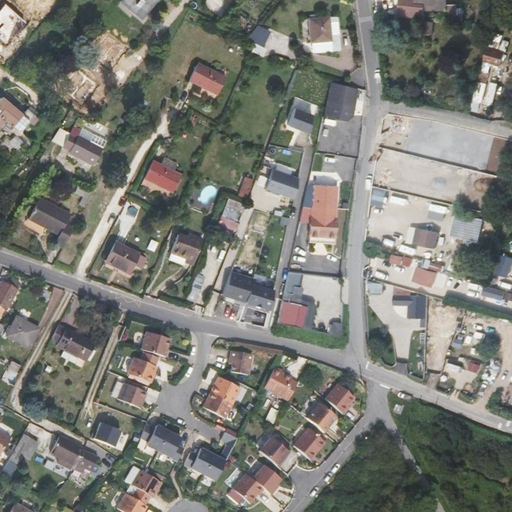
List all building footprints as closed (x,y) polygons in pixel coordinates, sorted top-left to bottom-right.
[(147,14),(158,0),(163,0),(165,1),(165,0),(121,0),(121,1),(135,12),(139,8),(147,14)] [(447,11),(446,0),(495,0),(498,1),(498,0),(414,0),(415,0),(412,0),(398,0),(397,13),(425,16),(425,11),(447,11)] [(135,12),(143,19),(147,14),(139,8),(135,12)] [(329,17),(308,18),(310,41),(310,52),(339,50),(336,16),(329,17)] [(432,35),(433,22),(424,21),(423,34),(432,35)] [(257,25),(247,38),(262,46),(270,32),(257,25)] [(498,49),(499,43),(489,40),(487,46),(498,49)] [(506,52),(508,46),(499,43),(498,49),(506,52)] [(501,67),(505,53),(487,48),(483,61),(501,67)] [(511,81),(511,55),(507,54),(498,83),(508,86),(509,81),(511,81)] [(225,78),(196,64),(188,81),(217,95),(225,78)] [(350,87),(333,81),(326,116),(347,120),(351,116),(357,89),(350,87)] [(18,136),(34,116),(27,109),(23,114),(1,96),(0,97),(0,128),(4,124),(18,136)] [(288,124),(308,132),(312,114),(294,107),(288,124)] [(93,166),(102,149),(77,136),(80,132),(72,128),(62,147),(69,151),(68,153),(93,166)] [(180,176),(173,172),(177,164),(163,158),(159,165),(151,162),(143,178),(172,193),(180,176)] [(293,198),(298,177),(272,168),(265,187),(293,198)] [(265,186),(267,177),(259,175),(257,183),(265,186)] [(252,179),(245,176),(238,196),(245,198),(252,179)] [(313,184),(311,206),(302,205),(298,221),(309,221),(308,236),(334,238),(335,215),(336,208),(337,186),(313,184)] [(84,207),(94,189),(89,186),(79,205),(84,207)] [(386,192),(375,190),(373,200),(384,202),(386,192)] [(77,220),(70,215),(70,214),(39,198),(28,219),(59,235),(54,244),(62,248),(77,220)] [(243,211),(245,205),(228,198),(221,216),(220,216),(217,224),(235,232),(243,211)] [(477,226),(462,224),(460,238),(474,240),(477,226)] [(438,234),(416,230),(413,242),(435,247),(438,234)] [(192,265),(202,241),(187,235),(185,238),(176,235),(169,252),(185,258),(183,262),(192,265)] [(140,270),(146,258),(114,242),(104,262),(129,275),(133,267),(140,270)] [(508,277),(511,266),(511,256),(502,253),(496,273),(508,277)] [(394,255),(392,262),(402,264),(404,258),(394,255)] [(431,269),(442,271),(443,263),(432,262),(431,269)] [(434,287),(438,273),(419,268),(415,282),(434,287)] [(251,282),(252,277),(231,270),(223,294),(268,309),(273,290),(251,282)] [(300,302),(302,286),(298,285),(300,272),(287,270),(283,299),(300,302)] [(194,302),(205,276),(196,273),(186,299),(194,302)] [(2,281),(0,284),(0,306),(5,309),(19,284),(11,279),(8,285),(2,281)] [(412,290),(395,285),(394,305),(409,306),(408,318),(421,318),(421,329),(427,329),(428,296),(412,296),(412,290)] [(505,291),(485,286),(482,295),(503,300),(505,291)] [(301,328),(306,306),(287,301),(282,323),(301,328)] [(16,317),(5,336),(27,347),(37,328),(16,317)] [(76,357),(85,362),(95,343),(65,328),(63,331),(57,327),(51,339),(57,343),(55,346),(62,350),(76,357)] [(113,329),(108,327),(104,336),(109,338),(113,329)] [(146,332),(141,350),(165,357),(168,349),(166,349),(169,339),(146,332)] [(76,357),(62,350),(59,356),(73,364),(76,357)] [(252,355),(231,351),(228,363),(231,364),(229,372),(247,376),(252,355)] [(157,367),(133,357),(127,373),(150,383),(157,367)] [(290,378),(280,372),(281,371),(273,367),(262,388),(287,400),(296,382),(290,379),(290,378)] [(240,388),(218,376),(210,392),(232,403),(240,388)] [(146,392),(123,383),(116,399),(139,408),(146,392)] [(354,398),(337,383),(324,399),(340,412),(342,414),(348,408),(347,406),(354,398)] [(232,403),(210,392),(201,407),(224,419),(232,403)] [(336,417),(318,402),(305,418),(323,432),(336,417)] [(126,424),(106,415),(95,440),(116,449),(126,424)] [(0,430),(10,435),(13,429),(0,423),(0,430)] [(168,432),(155,425),(153,429),(145,425),(140,438),(147,441),(145,445),(157,451),(168,432)] [(236,434),(226,428),(224,433),(227,435),(234,438),(236,434)] [(324,442),(308,428),(292,445),(309,460),(324,442)] [(0,453),(10,437),(0,431),(0,453)] [(176,445),(180,438),(168,432),(157,451),(176,461),(177,459),(182,451),(183,449),(176,445)] [(226,458),(236,439),(234,438),(227,435),(224,433),(223,432),(220,440),(226,443),(219,458),(212,455),(202,474),(214,481),(225,459),(226,458)] [(22,435),(8,459),(18,465),(23,456),(29,459),(38,444),(22,435)] [(59,436),(49,453),(58,458),(56,463),(71,470),(72,469),(81,473),(84,468),(90,471),(97,457),(82,450),(83,449),(59,436)] [(288,451),(270,437),(258,451),(278,467),(283,461),(281,459),(284,455),(288,451)] [(212,455),(200,448),(196,456),(189,452),(188,454),(184,463),(183,465),(202,475),(202,474),(212,455)] [(188,454),(182,451),(177,459),(184,463),(188,454)] [(18,465),(8,459),(1,472),(11,477),(18,465)] [(280,480),(263,465),(251,479),(258,485),(261,488),(267,493),(270,495),(276,489),(274,487),(277,483),(280,480)] [(160,484),(139,471),(130,486),(138,491),(133,498),(144,505),(149,497),(151,499),(160,484)] [(261,488),(258,485),(251,479),(249,477),(246,475),(233,490),(234,491),(241,497),(247,502),(254,493),(256,495),(261,488)] [(241,497),(234,491),(230,496),(237,502),(241,497)] [(133,498),(125,493),(116,508),(122,511),(143,511),(147,506),(144,505),(133,498)] [(30,511),(14,503),(9,511),(30,511)]
